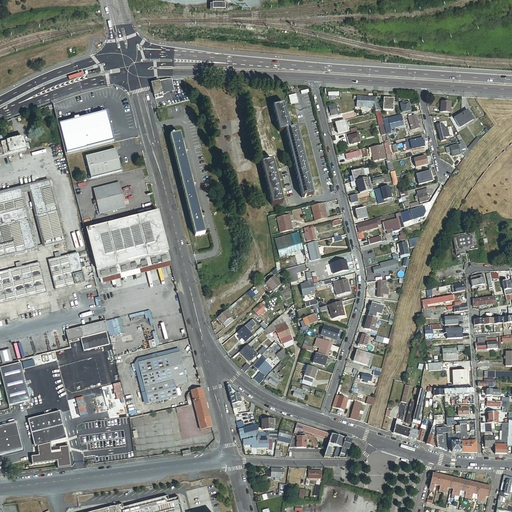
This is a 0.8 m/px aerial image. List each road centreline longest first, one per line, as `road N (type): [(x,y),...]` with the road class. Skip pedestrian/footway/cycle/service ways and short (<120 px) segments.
road 1 (residential): [(313,78),(361,277),(322,422)]
road 2 (secondary): [(511,79),(255,61)]
road 3 (unclassified): [(232,459),(0,489)]
road 4 (secondary): [(313,78),(511,90)]
road 5 (secondary): [(140,71),(313,78)]
road 6 (residential): [(232,459),(355,462),(376,439)]
road 7 (unclassified): [(120,74),(171,211)]
road 8 (unclassified): [(204,342),(246,389),(322,422)]
road 9 (unclassified): [(171,211),(204,342)]
road 10 (secondary): [(0,114),(52,85),(118,65)]
road 11 (secondary): [(0,114),(120,74)]
road 12 (secondary): [(115,58),(0,101)]
road 13 (unclassified): [(204,342),(232,459)]
